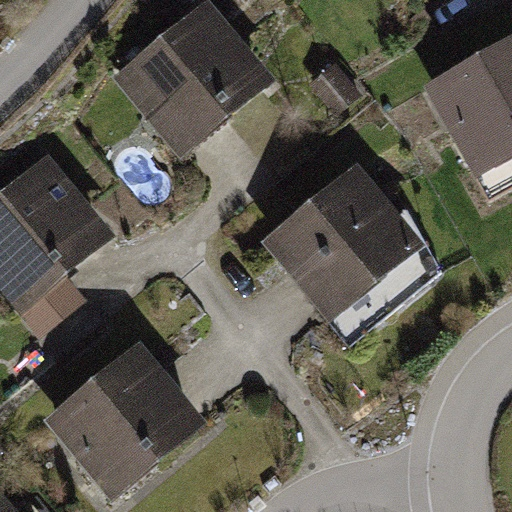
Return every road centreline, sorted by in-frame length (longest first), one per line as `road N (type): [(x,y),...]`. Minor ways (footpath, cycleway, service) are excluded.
road 1 (residential): [(310,511),(339,494),(454,491)]
road 2 (residential): [(511,361),(465,423),(454,491)]
road 3 (residential): [(81,0),(0,89)]
